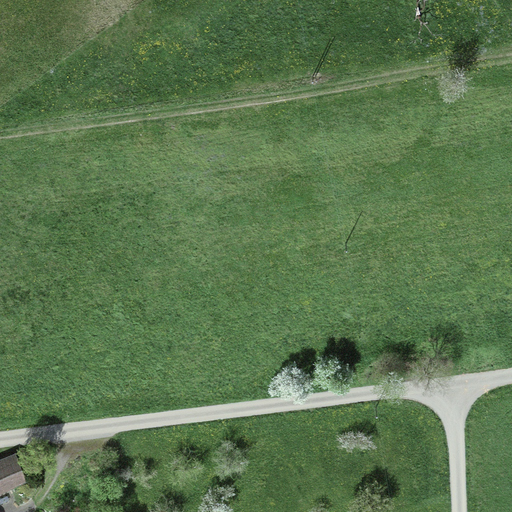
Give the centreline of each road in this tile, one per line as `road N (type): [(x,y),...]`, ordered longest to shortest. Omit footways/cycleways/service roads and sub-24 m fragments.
road 1 (unclassified): [(0,440),(454,383)]
road 2 (unclassified): [(459,511),(454,383)]
